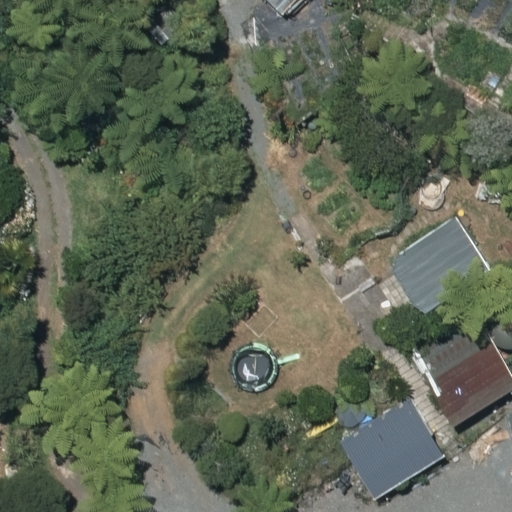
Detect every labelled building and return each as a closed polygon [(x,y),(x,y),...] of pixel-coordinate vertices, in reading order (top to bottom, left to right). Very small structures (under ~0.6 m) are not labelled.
[(327,0),(263,0),(303,31),(327,0)] [(511,0),(443,0),(511,37),(511,0)] [(429,293),(469,270),(458,250),(467,246),(455,225),(407,252),(429,293)] [(511,295),(423,352),(469,424),(511,396),(511,295)] [(401,396),(332,439),(355,478),(426,433),(401,396)]
